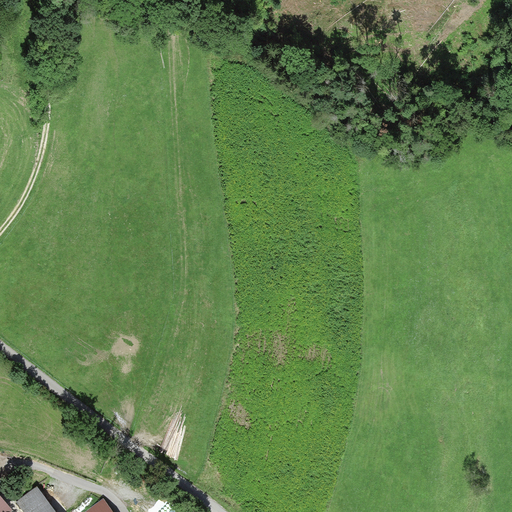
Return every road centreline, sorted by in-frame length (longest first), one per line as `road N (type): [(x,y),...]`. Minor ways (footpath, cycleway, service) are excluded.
road 1 (unclassified): [(0,349),(216,511)]
road 2 (track): [(0,233),(29,190),(42,150),(51,0)]
